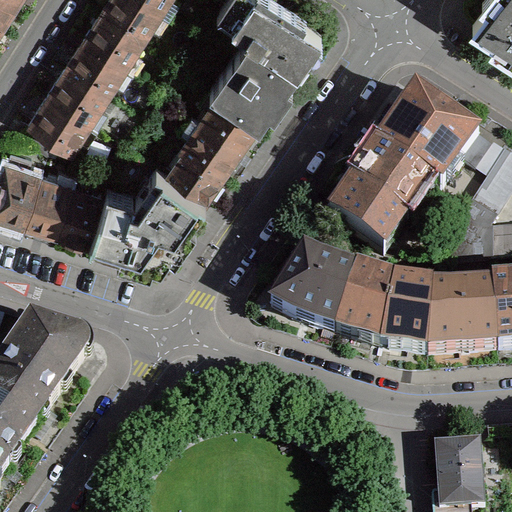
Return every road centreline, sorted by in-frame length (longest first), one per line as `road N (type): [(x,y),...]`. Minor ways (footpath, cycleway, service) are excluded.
road 1 (residential): [(175,336),(392,29)]
road 2 (residential): [(175,336),(397,405),(511,397)]
road 3 (residential): [(51,511),(175,336)]
road 4 (residential): [(0,277),(175,336)]
road 5 (residential): [(392,29),(511,103)]
